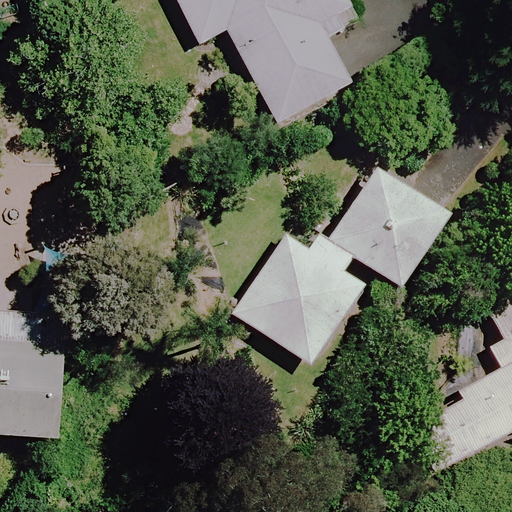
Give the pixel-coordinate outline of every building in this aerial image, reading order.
[(333,0),(170,0),(198,53),(223,40),(270,131),(341,95),(316,46),(349,29),(333,0)] [(447,223),(375,174),(324,248),(396,297),(447,223)] [(364,296),(282,239),(229,317),(311,373),(364,296)] [(398,421),(427,484),(511,444),(511,293),(480,308),(508,370),(398,421)] [(62,320),(0,316),(0,447),(55,450),(62,320)]
